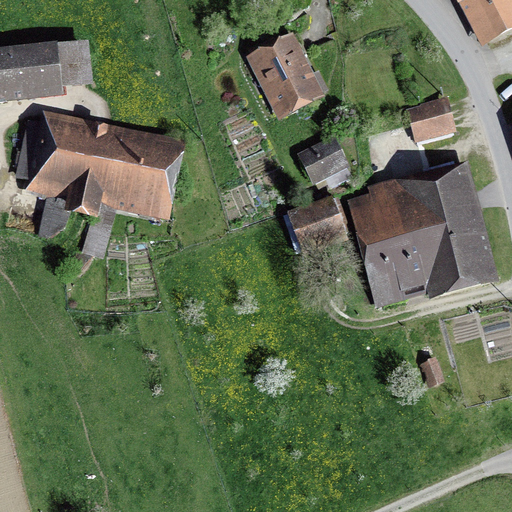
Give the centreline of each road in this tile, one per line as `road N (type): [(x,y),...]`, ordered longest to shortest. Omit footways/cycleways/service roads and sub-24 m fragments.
road 1 (tertiary): [(511,199),(476,80),(416,0)]
road 2 (track): [(511,464),(387,511)]
